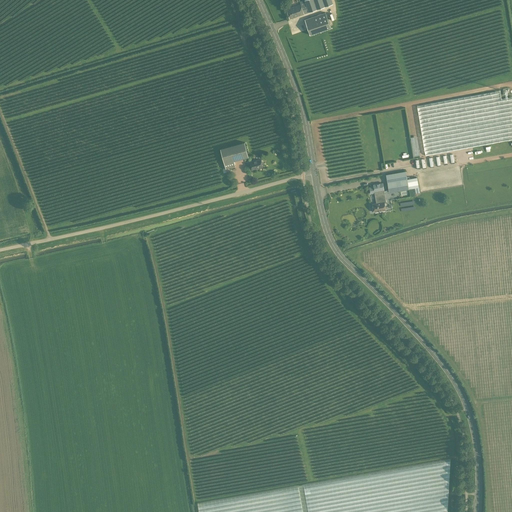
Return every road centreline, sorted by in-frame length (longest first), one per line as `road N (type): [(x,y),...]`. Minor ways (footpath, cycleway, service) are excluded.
road 1 (secondary): [(477,511),(475,439),(461,394),(435,355),(337,252),(314,173)]
road 2 (unclassified): [(0,249),(314,173)]
road 3 (secondary): [(314,173),(299,98),(258,0)]
